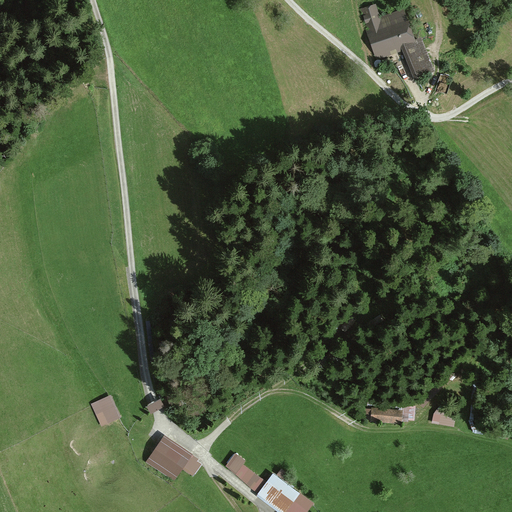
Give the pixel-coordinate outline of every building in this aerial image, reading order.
[(404,10),(364,24),(377,61),(409,49),(418,74),(431,69),(420,40),(415,42),(404,10)] [(111,398),(93,404),(101,424),(118,418),(111,398)] [(407,409),(374,408),(374,421),(407,422),(407,409)] [(455,426),(457,417),(435,413),(434,422),(455,426)] [(203,463),(165,438),(149,462),(176,480),(183,470),(194,477),(203,463)] [(262,482),(238,461),(231,469),(255,490),(262,482)] [(305,511),(312,504),(273,475),(258,494),(282,511),(305,511)]
